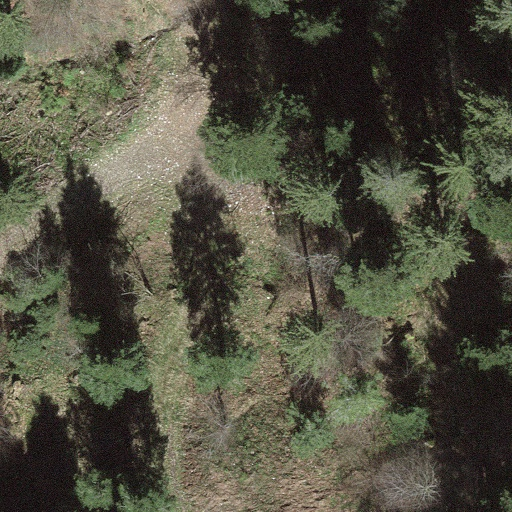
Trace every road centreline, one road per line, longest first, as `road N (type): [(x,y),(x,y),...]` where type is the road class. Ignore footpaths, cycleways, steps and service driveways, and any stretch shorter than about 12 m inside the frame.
road 1 (track): [(175,511),(160,425),(196,277),(196,232),(185,192),(154,148)]
road 2 (track): [(0,250),(154,148),(188,69),(187,32),(171,0)]
